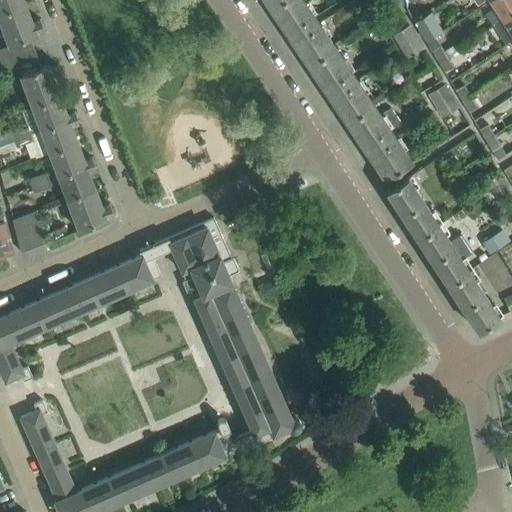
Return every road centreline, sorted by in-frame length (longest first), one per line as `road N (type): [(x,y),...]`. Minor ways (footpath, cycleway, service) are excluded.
road 1 (residential): [(464,369),(227,511)]
road 2 (residential): [(464,369),(321,151)]
road 3 (residential): [(46,0),(135,237)]
road 4 (residential): [(135,237),(321,151)]
road 5 (residential): [(321,151),(222,0)]
road 6 (residential): [(0,302),(135,237)]
road 7 (residential): [(485,508),(483,454),(464,369)]
